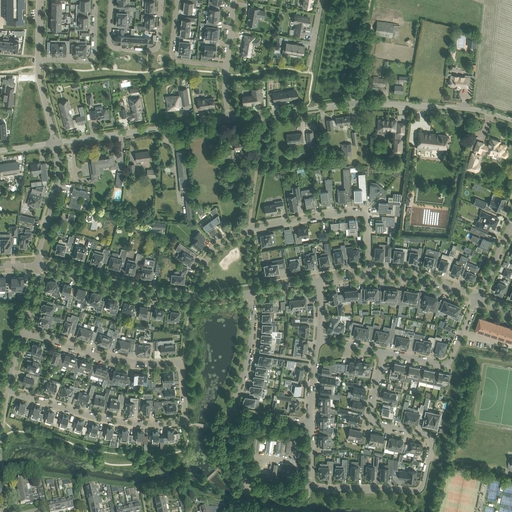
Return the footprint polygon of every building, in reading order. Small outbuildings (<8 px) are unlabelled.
[(8,17),(8,23),(23,23),(23,17),(24,17),(24,8),(23,8),(22,0),(8,0),(9,5),(8,5),(8,12),(9,12),(9,17),(8,17)] [(184,7),(193,8),(196,8),(196,0),(189,0),(189,2),(184,1),(184,7)] [(304,0),(303,7),(311,8),(312,0),(304,0)] [(129,2),(129,1),(117,1),(118,1),(117,7),(120,7),(120,10),(124,10),(130,10),(129,10),(129,7),(128,7),(129,2)] [(76,4),(76,13),(83,13),(83,9),(89,10),(89,5),(80,4),(76,4)] [(214,6),(208,5),(208,10),(209,10),(209,14),(219,16),(220,12),(219,12),(220,10),(215,9),(215,6),(214,6)] [(257,22),(259,9),(250,7),(248,18),(247,25),(256,27),(257,22)] [(129,16),(130,10),(124,10),(124,13),(117,13),(117,16),(116,15),(116,19),(127,19),(127,16),(129,16)] [(79,17),(79,21),(88,22),(88,17),(83,16),(83,13),(76,13),(76,17),(79,17)] [(146,18),(145,21),(154,22),(154,17),(151,17),(151,14),(141,14),(141,17),(146,18)] [(206,23),(212,24),(213,24),(213,21),(218,21),(219,19),(219,16),(209,14),(209,19),(207,19),(206,23)] [(295,34),(304,35),(306,25),(308,25),(309,18),(295,15),(294,23),(297,23),(295,34)] [(182,19),(181,24),(190,25),(191,21),(195,21),(195,18),(187,17),(187,20),(182,19)] [(126,23),(127,19),(116,19),(116,22),(117,22),(117,25),(123,25),(123,28),(129,28),(129,23),(126,23)] [(88,22),(79,21),(76,21),(76,26),(75,26),(75,30),(80,30),(83,30),(83,26),(88,27),(88,26),(89,26),(89,22),(88,22)] [(154,22),(145,21),(145,26),(138,26),(138,29),(149,30),(149,27),(154,27),(154,22)] [(206,27),(206,32),(219,34),(220,30),(218,30),(219,28),(211,27),(212,24),(206,23),(205,23),(205,26),(206,27)] [(375,35),(392,37),(398,38),(399,26),(377,23),(375,35)] [(204,38),(203,41),(210,42),(210,39),(217,39),(218,37),(219,37),(219,34),(206,32),(205,38),(204,38)] [(117,43),(123,43),(124,35),(118,35),(118,36),(115,36),(115,42),(117,42),(117,43)] [(242,48),(241,55),(251,57),(254,43),(254,42),(259,43),(260,39),(255,38),(255,37),(244,35),(244,40),(243,48),(242,48)] [(145,37),(144,44),(150,45),(150,44),(152,44),(153,38),(150,38),(150,37),(145,37)] [(180,45),(179,47),(180,48),(189,49),(193,49),(193,43),(192,43),(192,39),(183,38),(183,42),(180,42),(180,45)] [(79,55),(79,44),(74,44),(75,39),(69,39),(69,49),(69,48),(72,48),(72,54),(79,54),(79,55)] [(59,43),(59,54),(62,54),(62,55),(65,56),(65,55),(66,55),(66,49),(69,49),(69,48),(69,40),(64,40),(64,44),(59,43)] [(210,42),(203,41),(202,46),(205,47),(204,50),(215,51),(215,50),(216,51),(217,48),(216,48),(216,45),(209,45),(210,42)] [(56,54),(59,54),(59,43),(51,43),(51,42),(47,42),(47,49),(50,49),(50,51),(52,51),(52,54),(53,54),(53,55),(56,55),(56,54)] [(291,52),(303,54),(304,46),(286,43),(286,46),(284,46),(283,50),(285,51),(285,53),(291,54),(291,52)] [(79,44),(79,55),(86,55),(86,49),(89,49),(89,44),(86,44),(79,44)] [(179,50),(179,53),(182,54),(181,58),(189,59),(190,55),(189,55),(189,49),(180,48),(179,47),(179,50)] [(215,51),(204,50),(204,54),(201,54),(201,60),(208,60),(208,57),(215,57),(215,55),(216,55),(216,52),(215,52),(215,51)] [(469,77),(451,75),(451,77),(450,86),(455,86),(455,88),(460,88),(460,87),(468,87),(469,77)] [(373,76),(373,78),(372,85),(372,88),(378,89),(378,85),(385,86),(386,79),(378,78),(379,77),(373,76)] [(395,79),(394,87),(394,92),(402,92),(403,87),(403,85),(403,81),(406,81),(407,77),(399,76),(399,80),(395,79)] [(3,80),(2,83),(5,84),(5,88),(6,88),(5,94),(4,93),(3,100),(6,100),(5,105),(12,106),(12,101),(11,101),(13,91),(14,91),(14,89),(13,89),(14,84),(7,83),(8,80),(3,80)] [(243,96),(244,105),(258,104),(258,100),(262,99),(261,88),(252,89),(253,95),(243,96)] [(167,106),(168,110),(179,109),(179,107),(181,106),(181,104),(183,104),(182,100),(187,100),(186,89),(180,89),(181,98),(180,98),(180,96),(175,96),(175,95),(169,96),(165,97),(165,102),(168,102),(169,105),(167,106)] [(274,94),(275,102),(294,99),(294,98),(295,91),(274,94)] [(126,115),(127,117),(129,116),(130,120),(134,119),(134,120),(142,119),(141,112),(142,111),(139,97),(134,98),(135,105),(131,106),(133,113),(126,115)] [(197,99),(199,109),(204,109),(203,108),(214,107),(213,98),(205,99),(205,100),(201,100),(201,99),(197,99)] [(59,104),(66,129),(74,126),(71,113),(72,113),(68,101),(59,104)] [(95,110),(90,111),(92,119),(99,118),(100,120),(109,118),(108,112),(106,113),(106,109),(103,109),(102,106),(95,107),(95,110)] [(351,124),(350,121),(350,116),(336,118),(336,120),(332,120),(332,119),(326,120),(328,130),(333,129),(334,129),(333,126),(351,124)] [(378,120),(378,130),(395,130),(395,140),(394,152),(402,152),(402,140),(401,140),(401,133),(404,133),(404,123),(398,123),(396,123),(396,120),(378,120)] [(417,149),(421,149),(420,153),(424,153),(425,150),(432,151),(432,148),(446,150),(446,141),(449,141),(449,139),(447,138),(447,135),(419,132),(418,137),(417,149)] [(296,142),(296,144),(303,143),(302,133),(287,135),(288,143),(296,142)] [(491,138),(488,146),(484,145),(484,143),(478,141),(475,151),(474,154),(472,153),(467,169),(476,172),(479,170),(480,167),(479,164),(477,164),(480,156),(476,154),(477,152),(481,153),(482,149),(487,151),(486,152),(492,154),(494,151),(502,154),(503,156),(506,157),(508,155),(507,152),(504,151),(506,145),(500,143),(501,141),(491,138)] [(234,142),(235,147),(235,150),(241,149),(241,153),(245,152),(244,148),(245,148),(244,145),(244,140),(240,141),(240,142),(234,142)] [(351,144),(343,144),(343,156),(352,156),(351,144)] [(219,152),(220,159),(233,158),(232,150),(219,152)] [(135,153),(136,158),(136,162),(150,160),(149,151),(135,153)] [(177,157),(180,185),(181,193),(185,192),(188,222),(193,222),(190,191),(191,191),(190,184),(189,184),(186,156),(185,151),(176,152),(177,157)] [(101,159),(97,159),(98,165),(102,165),(108,164),(111,163),(112,169),(113,169),(118,168),(118,167),(117,162),(115,163),(114,155),(101,157),(101,159)] [(92,163),(90,163),(92,181),(97,180),(98,180),(98,174),(100,174),(98,165),(97,159),(97,158),(91,159),(92,163)] [(10,163),(0,164),(2,175),(7,175),(7,171),(11,170),(11,174),(20,173),(19,168),(18,168),(18,162),(10,163)] [(31,165),(31,169),(29,169),(30,173),(32,173),(41,172),(42,181),(48,180),(47,169),(44,169),(41,169),(40,162),(35,163),(35,164),(31,165)] [(129,165),(130,173),(133,172),(134,178),(138,178),(137,172),(135,172),(134,164),(129,165)] [(346,202),(346,201),(350,201),(350,195),(349,195),(349,192),(351,192),(350,168),(349,166),(344,166),(344,168),(345,180),(348,180),(348,184),(344,184),(344,189),(337,189),(338,202),(346,202)] [(396,169),(392,174),(396,178),(400,173),(396,169)] [(156,170),(147,170),(147,178),(156,178),(156,170)] [(354,190),(354,201),(359,201),(362,201),(362,200),(366,200),(365,174),(358,174),(359,189),(354,190)] [(125,181),(116,180),(115,187),(121,188),(122,185),(124,186),(125,181)] [(332,196),(331,190),(333,190),(332,183),(325,184),(326,192),(320,193),(321,200),(321,205),(326,204),(333,203),(333,196),(332,196)] [(369,197),(374,198),(375,196),(380,197),(381,196),(384,192),(386,190),(378,184),(376,187),(370,186),(369,197)] [(32,188),(28,204),(31,205),(31,206),(31,207),(32,207),(32,208),(33,208),(34,208),(35,208),(35,207),(35,206),(39,207),(40,207),(41,204),(40,204),(42,196),(39,195),(40,191),(42,191),(44,186),(36,187),(35,189),(32,188)] [(299,205),(298,201),(301,200),(298,186),(292,187),(294,196),(288,197),(290,210),(297,209),(296,205),(299,205)] [(73,188),(72,194),(70,200),(69,206),(80,209),(81,204),(77,203),(79,196),(85,197),(87,192),(73,188)] [(309,197),(304,197),(305,202),(306,207),(311,207),(311,206),(314,205),(318,205),(316,195),(315,189),(312,190),(312,192),(308,192),(309,197)] [(378,203),(378,207),(378,211),(392,212),(392,215),(399,216),(401,194),(393,193),(392,202),(388,201),(388,203),(378,203)] [(491,208),(500,211),(502,206),(502,207),(503,204),(505,199),(497,195),(494,201),(491,199),(488,205),(492,207),(491,208)] [(475,198),(473,204),(483,209),(486,202),(475,198)] [(264,206),(264,208),(263,209),(264,213),(265,212),(266,215),(277,213),(277,209),(284,207),(282,200),(274,202),(275,204),(264,206)] [(211,236),(212,237),(217,233),(217,231),(214,227),(212,229),(211,227),(220,221),(218,214),(217,215),(216,214),(218,212),(216,206),(209,212),(212,216),(214,215),(216,216),(208,222),(207,220),(204,223),(205,224),(203,226),(206,231),(209,228),(210,230),(208,232),(211,236)] [(475,226),(487,231),(489,227),(494,229),(497,223),(498,222),(499,220),(499,219),(486,214),(486,213),(482,211),(480,216),(484,217),(482,222),(477,221),(475,226)] [(20,215),(19,220),(25,221),(29,222),(34,223),(35,218),(30,217),(26,216),(20,215)] [(385,231),(385,219),(376,219),(376,222),(375,222),(375,226),(375,231),(379,231),(382,231),(383,231),(385,231)] [(357,220),(355,220),(349,221),(349,222),(345,222),(339,222),(340,230),(345,229),(348,229),(349,237),(357,236),(357,228),(358,228),(357,220)] [(471,226),(469,231),(479,235),(479,234),(484,236),(486,233),(481,230),(471,226)] [(308,236),(307,228),(306,228),(306,227),(302,228),(298,229),(298,232),(294,233),(296,244),(302,242),(301,237),(308,236)] [(19,238),(19,243),(20,244),(20,247),(26,248),(27,242),(28,242),(29,241),(29,240),(31,240),(32,233),(30,233),(31,230),(25,229),(25,232),(24,235),(21,234),(21,237),(19,237),(19,238)] [(199,232),(192,238),(195,241),(192,244),(194,245),(194,247),(195,248),(197,248),(198,250),(204,244),(202,242),(205,239),(199,232)] [(285,235),(286,240),(286,243),(293,241),(292,233),(285,235)] [(271,245),(270,244),(272,244),(270,234),(261,236),(262,245),(266,245),(267,246),(271,245)] [(472,234),(470,239),(480,243),(478,246),(483,248),(486,249),(489,244),(490,240),(489,240),(483,237),(484,236),(479,234),(479,235),(478,237),(472,234)] [(68,242),(67,242),(62,241),(61,245),(58,244),(57,246),(56,246),(55,250),(56,250),(56,252),(58,253),(57,254),(61,255),(61,254),(64,254),(65,250),(67,250),(66,252),(70,253),(74,237),(69,236),(68,242)] [(76,243),(74,251),(73,256),(84,259),(87,248),(78,246),(80,237),(75,236),(74,243),(76,243)] [(0,245),(1,245),(1,252),(2,252),(3,253),(6,253),(6,252),(10,252),(10,251),(11,251),(11,245),(12,245),(12,237),(7,237),(7,239),(0,238),(0,245)] [(191,251),(187,248),(180,243),(175,250),(182,254),(179,259),(188,264),(190,266),(193,261),(192,261),(194,258),(189,254),(191,251)] [(324,243),(325,248),(324,249),(324,251),(325,252),(326,256),(319,257),(321,265),(322,265),(322,266),(326,265),(325,264),(329,264),(329,261),(332,260),(331,255),(329,243),(324,243)] [(346,254),(345,248),(345,244),(340,245),(341,250),(337,250),(337,251),(333,252),(335,262),(336,262),(336,263),(340,263),(340,262),(342,261),(342,260),(343,260),(343,258),(346,257),(346,254)] [(376,248),(376,249),(375,249),(375,251),(375,252),(375,259),(376,259),(376,260),(378,260),(379,259),(382,259),(383,255),(385,255),(385,256),(390,256),(391,245),(386,245),(385,249),(383,249),(383,248),(376,248)] [(353,247),(345,248),(346,254),(350,253),(351,259),(351,260),(354,260),(354,259),(357,258),(357,256),(359,255),(358,250),(357,251),(356,250),(353,250),(353,247)] [(409,256),(408,262),(416,263),(417,256),(420,257),(422,251),(422,248),(419,247),(419,249),(415,248),(411,248),(410,251),(410,253),(409,253),(409,255),(409,256)] [(103,249),(103,250),(102,252),(94,250),(92,257),(91,261),(96,263),(96,264),(99,265),(99,264),(101,264),(102,259),(107,261),(110,250),(105,248),(104,248),(104,249),(103,249)] [(393,260),(403,261),(403,255),(407,255),(407,248),(400,248),(400,251),(395,250),(394,255),(393,256),(393,257),(393,258),(394,259),(393,260)] [(108,264),(108,267),(111,268),(112,267),(119,269),(121,264),(122,257),(125,258),(127,250),(121,249),(119,258),(111,256),(110,260),(109,265),(108,264)] [(434,250),(433,254),(426,252),(425,256),(423,264),(424,264),(424,266),(427,267),(428,265),(432,266),(433,260),(437,261),(439,252),(434,250)] [(450,264),(455,251),(451,250),(449,256),(442,254),(440,259),(441,260),(438,268),(439,268),(438,269),(442,270),(442,269),(445,270),(447,263),(450,264)] [(315,252),(309,253),(310,257),(304,258),(303,259),(304,262),(305,261),(306,268),(311,267),(311,266),(314,265),(313,260),(317,260),(316,255),(315,252)] [(128,259),(126,267),(125,272),(134,274),(135,268),(139,268),(142,254),(137,253),(135,261),(128,259)] [(464,266),(466,261),(468,258),(462,255),(459,261),(460,262),(458,265),(454,264),(451,272),(452,273),(452,274),(454,274),(455,274),(458,275),(462,265),(464,266)] [(290,263),(290,265),(291,270),(300,269),(299,265),(302,265),(301,260),(301,258),(295,259),(296,262),(290,263)] [(150,259),(150,260),(145,259),(143,267),(142,272),(141,272),(141,275),(141,276),(143,276),(142,277),(146,278),(146,277),(151,278),(152,268),(153,268),(155,260),(150,259)] [(264,266),(265,269),(264,270),(263,271),(263,272),(264,273),(265,274),(266,274),(266,275),(279,272),(278,269),(285,268),(284,259),(272,261),(273,264),(269,265),(264,266)] [(466,261),(464,266),(463,269),(467,271),(464,277),(465,278),(465,279),(468,280),(468,279),(473,281),(476,274),(473,273),(476,266),(466,261)] [(172,277),(171,282),(176,282),(175,283),(178,283),(178,282),(184,283),(184,282),(184,281),(184,280),(185,280),(185,279),(185,278),(184,277),(184,276),(185,274),(188,268),(183,266),(182,266),(178,275),(172,274),(172,277)] [(5,278),(0,277),(0,289),(5,289),(5,292),(8,292),(8,285),(5,285),(5,278)] [(13,278),(11,278),(11,285),(8,285),(8,292),(18,292),(18,278),(17,278),(17,277),(13,277),(13,278)] [(24,278),(18,278),(18,292),(26,292),(28,285),(24,285),(24,278)] [(502,295),(506,285),(502,283),(503,281),(501,280),(500,282),(499,282),(498,286),(497,288),(495,292),(498,293),(498,294),(501,295),(502,295)] [(57,284),(55,283),(56,282),(50,281),(50,282),(48,282),(47,285),(46,285),(46,289),(47,289),(46,290),(51,291),(50,295),(58,296),(60,287),(56,286),(57,284)] [(64,284),(63,289),(62,293),(65,294),(64,298),(68,299),(66,306),(70,307),(72,300),(72,298),(73,293),(70,292),(71,286),(68,285),(65,284),(64,284)] [(75,297),(79,299),(78,302),(81,303),(80,307),(82,308),(81,311),(83,312),(84,308),(86,302),(87,298),(84,296),(86,290),(82,289),(83,288),(79,287),(79,288),(78,288),(75,297)] [(364,294),(361,294),(361,299),(362,303),(367,303),(367,300),(371,300),(371,288),(370,288),(367,288),(364,288),(364,294)] [(372,288),(371,288),(371,300),(375,300),(375,303),(381,303),(380,299),(381,295),(377,295),(377,288),(375,288),(372,288)] [(354,289),(351,290),(352,300),(361,299),(361,294),(361,292),(357,292),(357,289),(354,290),(354,289)] [(381,292),(381,295),(380,299),(386,300),(386,304),(390,304),(391,289),(387,289),(387,290),(384,290),(384,292),(381,292)] [(395,289),(391,289),(390,304),(395,305),(396,303),(399,304),(400,297),(397,296),(397,291),(395,290),(395,289)] [(345,294),(341,295),(342,302),(352,300),(351,290),(347,290),(347,291),(344,291),(345,294)] [(400,295),(400,297),(399,304),(408,305),(410,291),(404,290),(404,296),(400,295)] [(336,302),(339,315),(341,315),(345,315),(342,302),(341,295),(341,294),(337,295),(336,292),(333,292),(332,291),(330,292),(330,293),(328,293),(329,294),(328,294),(329,302),(330,302),(330,303),(336,302)] [(412,292),(410,291),(408,305),(417,307),(419,297),(417,296),(418,293),(415,292),(415,291),(412,291),(412,292)] [(92,293),(91,295),(91,296),(90,296),(90,297),(90,298),(90,299),(90,302),(94,303),(93,306),(96,307),(95,310),(101,312),(103,307),(104,302),(100,301),(101,295),(97,294),(97,293),(94,292),(93,293),(92,293)] [(427,310),(428,306),(431,296),(428,295),(429,295),(425,294),(425,295),(424,294),(422,304),(419,303),(417,312),(421,313),(422,308),(427,310)] [(430,310),(436,312),(438,306),(435,305),(437,298),(436,298),(436,297),(433,296),(433,297),(431,296),(428,306),(431,307),(430,310)] [(109,298),(107,303),(106,306),(111,307),(109,312),(113,313),(113,314),(116,315),(118,308),(115,307),(117,300),(116,300),(116,299),(113,298),(112,299),(109,298)] [(293,309),(299,308),(298,299),(297,299),(297,298),(293,299),(293,300),(290,300),(290,305),(286,306),(287,311),(287,312),(294,311),(293,309)] [(298,299),(299,308),(299,312),(303,312),(304,311),(304,310),(307,309),(307,303),(306,303),(306,298),(303,299),(303,298),(299,298),(299,299),(298,299)] [(444,311),(448,313),(452,304),(451,303),(452,302),(448,301),(448,302),(444,300),(442,305),(439,304),(438,306),(436,312),(435,315),(438,316),(439,313),(442,314),(444,311)] [(42,305),(41,309),(42,309),(42,311),(52,313),(52,311),(53,311),(54,311),(55,310),(56,309),(56,306),(62,308),(63,305),(56,304),(52,303),(48,301),(47,305),(44,304),(43,305),(42,305)] [(262,310),(267,310),(274,310),(278,309),(278,306),(275,307),(275,306),(273,305),(273,304),(273,302),(269,302),(269,301),(266,302),(262,302),(262,304),(261,304),(261,308),(262,308),(262,310)] [(134,304),(131,304),(131,303),(128,302),(128,303),(124,302),(123,310),(127,311),(127,314),(135,316),(135,313),(136,308),(133,307),(134,304)] [(452,304),(448,313),(453,315),(451,318),(457,320),(459,314),(458,313),(460,307),(456,305),(457,304),(454,303),(453,304),(452,304)] [(141,305),(141,306),(140,306),(138,315),(143,315),(142,318),(143,320),(149,320),(150,313),(147,312),(147,307),(144,307),(144,306),(141,305)] [(160,309),(159,309),(155,309),(155,312),(151,312),(150,319),(156,320),(156,317),(162,318),(164,310),(163,310),(162,309),(160,309)] [(274,318),(274,310),(267,310),(267,314),(262,314),(262,315),(261,315),(261,318),(262,318),(262,321),(269,321),(270,321),(270,318),(274,318)] [(168,314),(167,319),(166,321),(174,322),(174,320),(178,320),(179,316),(180,317),(180,313),(179,313),(179,312),(171,311),(171,314),(168,314)] [(65,324),(64,327),(63,331),(69,333),(70,329),(71,328),(75,330),(76,325),(79,317),(72,314),(69,322),(65,321),(64,324),(65,324)] [(38,320),(37,323),(39,323),(38,324),(47,326),(48,322),(52,324),(53,320),(60,322),(61,319),(54,317),(46,315),(45,318),(40,316),(39,320),(38,320)] [(341,315),(339,315),(332,315),(332,317),(330,317),(329,322),(330,322),(329,327),(328,326),(327,331),(332,332),(332,331),(339,333),(338,333),(343,334),(344,329),(345,325),(338,324),(339,319),(340,320),(341,315)] [(483,320),(483,318),(479,317),(477,322),(478,322),(475,331),(511,342),(511,329),(484,320),(483,320)] [(262,331),(265,331),(273,331),(273,329),(274,329),(275,328),(275,321),(270,321),(269,321),(268,324),(262,324),(262,327),(261,327),(261,330),(262,330),(262,331)] [(80,337),(83,338),(86,328),(83,327),(84,326),(81,325),(81,323),(79,322),(79,323),(77,328),(79,328),(76,336),(77,336),(77,337),(80,338),(80,337)] [(359,338),(360,338),(362,327),(358,326),(359,323),(352,322),(352,325),(351,330),(354,330),(353,336),(356,337),(355,338),(359,339),(359,338)] [(88,324),(86,328),(83,338),(86,339),(86,340),(89,341),(89,340),(90,340),(93,331),(90,330),(92,326),(88,324)] [(98,344),(102,346),(106,335),(103,334),(104,333),(104,332),(103,331),(103,330),(102,329),(101,329),(100,328),(101,326),(99,325),(97,331),(95,336),(98,337),(97,342),(99,343),(98,344)] [(309,326),(304,326),(301,325),(300,335),(304,335),(304,336),(305,336),(306,336),(307,336),(309,336),(309,326)] [(368,333),(371,334),(373,326),(367,325),(366,328),(362,327),(360,338),(361,338),(360,339),(364,340),(364,339),(367,339),(368,333)] [(380,342),(383,331),(379,330),(380,326),(373,325),(373,326),(371,334),(375,335),(374,341),(376,341),(376,342),(379,343),(380,342)] [(389,338),(392,338),(394,329),(384,327),(383,331),(380,342),(381,342),(381,343),(384,344),(385,343),(387,344),(389,338)] [(398,347),(401,348),(403,337),(400,336),(401,329),(394,328),(394,329),(392,338),(396,339),(395,345),(398,346),(398,347)] [(111,341),(115,342),(117,336),(118,333),(119,330),(116,329),(115,332),(113,331),(112,332),(112,333),(110,334),(107,333),(106,335),(102,346),(106,347),(107,346),(109,347),(111,341)] [(267,341),(275,342),(276,337),(281,338),(281,332),(273,331),(265,331),(265,334),(262,334),(261,336),(261,337),(261,338),(261,339),(261,341),(267,341)] [(413,342),(414,336),(415,333),(408,331),(406,338),(403,337),(401,348),(404,348),(404,347),(407,348),(409,341),(413,342)] [(119,351),(122,351),(125,341),(126,337),(122,336),(122,337),(119,336),(120,334),(118,333),(117,336),(115,342),(118,343),(117,349),(119,350),(119,351)] [(143,355),(144,344),(144,336),(141,336),(139,337),(139,340),(140,342),(140,344),(137,343),(137,348),(136,348),(136,349),(137,350),(137,351),(136,353),(139,354),(139,355),(143,355)] [(418,351),(421,352),(424,341),(420,341),(420,338),(414,336),(413,342),(412,345),(415,345),(414,349),(418,350),(418,351)] [(435,336),(435,338),(433,346),(436,347),(435,354),(442,355),(443,351),(444,351),(444,352),(448,343),(447,343),(446,343),(440,342),(441,337),(435,336)] [(125,341),(122,351),(126,352),(126,351),(129,352),(130,346),(134,347),(134,342),(135,339),(126,337),(125,341)] [(433,347),(433,346),(435,338),(430,337),(428,338),(428,340),(424,340),(424,341),(421,352),(425,352),(425,351),(429,352),(430,346),(433,347)] [(306,339),(301,338),(295,338),(295,343),(299,344),(298,351),(297,351),(296,356),(300,357),(301,351),(302,352),(303,353),(305,353),(305,352),(306,352),(307,342),(305,342),(306,339)] [(144,344),(143,355),(146,355),(147,354),(149,354),(149,352),(149,351),(150,351),(153,351),(154,342),(147,341),(147,344),(144,344)] [(275,342),(267,341),(266,345),(261,344),(260,347),(259,347),(259,350),(260,350),(270,352),(270,348),(274,349),(275,342)] [(158,345),(158,349),(161,349),(161,354),(166,353),(167,353),(169,353),(175,352),(175,348),(176,348),(176,344),(175,344),(174,343),(160,345),(158,345)] [(32,357),(40,359),(42,360),(43,355),(41,355),(42,351),(40,351),(41,347),(41,346),(34,344),(33,345),(32,347),(31,347),(30,350),(31,351),(31,353),(34,353),(32,357)] [(59,365),(60,364),(59,364),(61,359),(58,358),(60,352),(59,352),(59,351),(56,350),(55,351),(54,350),(51,362),(59,365)] [(59,365),(59,366),(62,367),(62,365),(67,367),(71,355),(67,354),(67,355),(66,354),(64,359),(61,358),(61,359),(59,364),(60,364),(59,365)] [(75,371),(75,370),(77,363),(75,362),(76,358),(75,357),(75,356),(71,355),(68,364),(67,367),(72,369),(72,370),(75,371)] [(266,365),(265,368),(267,368),(271,369),(272,363),(270,362),(271,357),(260,356),(259,358),(258,358),(258,363),(259,363),(266,365)] [(83,373),(84,369),(87,360),(83,359),(83,360),(82,360),(80,364),(77,363),(75,370),(83,373)] [(91,376),(91,375),(93,368),(90,367),(92,363),(91,363),(91,362),(87,360),(84,369),(89,371),(87,375),(91,376)] [(287,360),(286,367),(295,371),(294,377),(302,378),(302,377),(303,377),(303,374),(304,369),(299,368),(299,366),(296,366),(297,361),(287,360)] [(26,369),(29,370),(28,373),(34,374),(35,373),(36,373),(36,372),(35,371),(37,366),(38,366),(39,362),(33,361),(32,364),(28,363),(26,369)] [(350,374),(359,375),(361,362),(359,362),(359,363),(358,363),(357,362),(355,362),(354,362),(350,362),(350,365),(346,364),(345,373),(350,374)] [(361,362),(359,375),(368,377),(369,368),(370,368),(371,366),(370,365),(370,364),(369,363),(368,363),(366,362),(365,363),(361,362)] [(321,374),(327,375),(331,375),(332,371),(337,372),(337,371),(344,372),(344,369),(345,364),(341,363),(340,366),(338,365),(338,363),(323,366),(323,368),(322,368),(321,373),(321,374)] [(390,375),(397,376),(400,364),(395,363),(394,367),(391,367),(390,375)] [(99,378),(103,366),(99,364),(98,365),(97,365),(96,369),(93,368),(91,375),(94,376),(95,373),(100,375),(99,378)] [(397,376),(404,378),(406,370),(403,370),(404,365),(400,364),(397,376)] [(99,378),(107,380),(109,375),(109,374),(106,373),(108,368),(106,368),(107,367),(103,366),(99,378)] [(262,377),(264,377),(269,378),(269,375),(266,374),(267,368),(265,368),(256,366),(256,369),(255,369),(255,372),(256,372),(255,373),(262,374),(262,377)] [(412,378),(412,376),(414,367),(409,366),(408,371),(406,370),(404,378),(404,379),(407,379),(407,377),(412,378)] [(417,378),(419,378),(421,373),(418,373),(419,368),(414,367),(412,376),(417,377),(417,378)] [(419,381),(426,383),(429,370),(424,369),(423,374),(421,373),(419,378),(419,381)] [(115,381),(118,381),(121,371),(120,371),(116,370),(116,371),(114,370),(113,376),(109,375),(107,380),(106,383),(111,384),(111,385),(114,384),(115,381)] [(433,385),(434,383),(435,376),(433,376),(434,371),(429,370),(426,383),(433,385)] [(121,371),(118,381),(122,382),(121,386),(124,387),(127,383),(129,384),(130,378),(126,377),(127,373),(125,373),(125,372),(121,371)] [(437,381),(442,382),(444,373),(439,372),(438,377),(435,376),(434,383),(436,383),(437,381)] [(133,379),(130,378),(129,384),(129,386),(131,387),(133,382),(136,383),(138,384),(139,384),(140,384),(141,375),(139,375),(139,374),(134,373),(133,379)] [(162,380),(163,386),(165,386),(171,385),(170,381),(173,381),(173,373),(172,373),(171,373),(169,373),(169,374),(164,374),(164,375),(163,375),(163,377),(164,378),(164,380),(162,380)] [(444,373),(442,382),(446,383),(446,384),(449,385),(450,379),(447,379),(448,374),(444,373)] [(24,376),(22,383),(26,384),(29,385),(32,386),(33,381),(36,382),(37,376),(32,375),(31,378),(24,376)] [(321,383),(326,384),(331,385),(335,385),(335,376),(331,375),(327,375),(327,378),(322,377),(321,379),(320,380),(320,382),(321,383)] [(258,387),(262,387),(266,388),(267,382),(263,381),(264,377),(262,377),(255,376),(254,377),(253,377),(253,380),(254,380),(253,383),(259,383),(258,387)] [(295,394),(300,394),(301,385),(297,385),(298,381),(285,379),(284,383),(291,384),(290,391),(296,391),(295,394)] [(47,382),(46,387),(45,387),(44,387),(44,389),(44,390),(45,390),(45,391),(54,394),(55,391),(58,392),(60,387),(61,383),(56,382),(55,385),(52,384),(52,383),(52,382),(49,382),(48,383),(47,382)] [(320,393),(326,394),(331,394),(331,385),(326,384),(326,387),(320,386),(320,389),(319,389),(319,392),(320,392),(320,393)] [(62,392),(61,396),(69,398),(70,394),(72,394),(75,395),(76,391),(77,387),(70,385),(69,388),(64,386),(63,388),(62,388),(61,391),(62,392)] [(174,391),(174,389),(165,389),(165,386),(163,386),(152,387),(152,388),(153,391),(157,391),(157,392),(159,392),(160,393),(160,394),(161,395),(162,396),(163,396),(164,396),(165,397),(173,397),(175,396),(175,394),(175,393),(175,392),(175,391),(174,391)] [(262,387),(258,387),(251,386),(250,386),(249,390),(250,390),(250,392),(255,393),(255,396),(264,398),(265,392),(261,391),(262,387)] [(352,394),(364,396),(364,395),(365,395),(365,392),(365,389),(354,386),(352,394)] [(78,396),(76,400),(87,403),(89,396),(92,397),(94,392),(90,391),(88,395),(87,394),(87,393),(86,393),(86,392),(85,392),(84,392),(84,393),(83,393),(79,392),(78,396)] [(388,403),(396,405),(397,399),(395,399),(396,394),(384,391),(384,392),(383,393),(383,395),(383,396),(383,399),(389,400),(388,403)] [(111,397),(111,400),(109,409),(110,409),(110,410),(113,411),(113,410),(118,411),(119,403),(123,404),(124,399),(124,395),(124,394),(120,394),(119,394),(118,399),(111,397)] [(278,395),(277,399),(289,401),(288,405),(288,406),(289,407),(290,407),(290,408),(290,412),(298,413),(298,409),(299,409),(299,406),(299,402),(291,401),(290,401),(291,396),(286,396),(284,395),(278,394),(278,395)] [(318,400),(318,403),(329,403),(332,404),(332,399),(340,399),(340,394),(338,394),(337,394),(331,394),(326,394),(326,397),(319,397),(319,400),(318,400)] [(93,404),(94,404),(93,405),(97,406),(97,407),(100,407),(103,407),(104,399),(95,397),(94,401),(94,400),(93,404)] [(125,406),(126,407),(126,412),(134,412),(134,404),(138,404),(138,399),(138,398),(130,397),(130,402),(126,402),(126,403),(125,404),(125,406)] [(243,404),(254,406),(254,402),(258,403),(258,399),(245,397),(245,399),(244,399),(243,404)] [(362,402),(361,402),(359,402),(359,398),(351,397),(350,402),(353,403),(352,408),(361,410),(362,402)] [(143,404),(143,408),(143,413),(149,413),(149,406),(152,406),(153,400),(147,400),(146,404),(143,404)] [(176,405),(175,404),(173,404),(172,400),(154,402),(154,410),(158,410),(158,406),(163,406),(163,408),(164,409),(166,408),(167,413),(176,412),(176,408),(177,408),(177,406),(176,405)] [(24,413),(23,416),(27,417),(29,409),(26,408),(26,406),(25,405),(25,404),(20,403),(19,406),(16,404),(15,405),(15,406),(14,407),(14,408),(14,409),(17,410),(16,412),(23,413),(24,413)] [(326,410),(326,414),(328,414),(338,414),(338,410),(335,410),(335,409),(332,409),(329,407),(329,403),(318,403),(318,406),(319,406),(319,410),(326,410)] [(396,407),(383,404),(383,405),(383,407),(382,407),(382,409),(380,409),(382,410),(381,414),(381,413),(382,413),(382,414),(383,414),(382,416),(393,419),(393,418),(394,412),(395,412),(393,412),(394,407),(395,407),(396,407)] [(412,412),(410,423),(414,424),(414,423),(417,424),(419,413),(419,412),(422,413),(423,409),(424,405),(421,404),(420,407),(418,407),(417,413),(412,412)] [(30,414),(28,418),(37,421),(38,420),(41,421),(42,418),(43,414),(40,413),(41,410),(39,410),(40,409),(35,407),(34,410),(32,409),(31,409),(30,413),(30,414)] [(338,413),(343,414),(349,415),(348,421),(358,424),(358,423),(359,423),(359,420),(360,416),(352,414),(352,411),(339,408),(338,413)] [(52,425),(55,426),(56,423),(58,418),(54,417),(55,414),(54,414),(54,413),(49,411),(48,414),(46,413),(44,419),(45,419),(45,420),(51,422),(52,421),(53,422),(52,425)] [(407,422),(410,423),(412,412),(406,411),(403,421),(407,421),(407,422)] [(426,427),(430,427),(433,413),(433,411),(433,412),(429,411),(429,412),(426,411),(423,425),(426,426),(426,427)] [(433,413),(430,427),(433,428),(433,427),(437,428),(438,421),(440,421),(441,414),(433,413)] [(319,418),(318,422),(328,422),(328,414),(326,414),(324,414),(324,417),(319,417),(319,418)] [(65,426),(66,427),(66,426),(67,426),(66,429),(70,430),(72,422),(69,421),(69,419),(68,419),(69,417),(63,416),(62,418),(60,418),(60,417),(58,424),(60,424),(59,425),(60,425),(60,426),(65,428),(65,426)] [(74,422),(73,426),(72,428),(74,428),(74,429),(80,431),(81,430),(82,431),(81,433),(84,434),(87,427),(83,426),(84,423),(83,423),(83,422),(78,420),(77,423),(74,422)] [(324,428),(324,431),(328,431),(333,431),(333,428),(328,428),(328,422),(318,422),(318,428),(324,428)] [(89,426),(88,431),(88,432),(89,433),(89,434),(96,435),(97,435),(97,438),(100,438),(100,436),(100,435),(102,431),(98,430),(99,427),(98,427),(98,426),(93,425),(92,427),(89,426)] [(112,441),(113,441),(112,444),(115,444),(115,441),(117,433),(113,433),(114,430),(113,430),(113,429),(107,428),(107,430),(104,430),(103,436),(105,436),(105,437),(111,438),(113,438),(112,441)] [(350,429),(347,440),(352,441),(353,439),(358,440),(358,442),(364,443),(365,437),(361,436),(362,434),(361,434),(360,432),(360,431),(350,429)] [(119,432),(118,439),(120,439),(120,440),(127,440),(128,440),(128,443),(131,443),(132,435),(129,435),(129,432),(128,432),(128,431),(122,430),(122,433),(119,432)] [(167,435),(163,435),(163,443),(174,443),(174,439),(178,439),(179,438),(179,437),(179,436),(178,435),(178,434),(178,433),(173,434),(173,431),(168,431),(168,432),(166,432),(167,435)] [(318,440),(328,440),(331,440),(331,435),(328,435),(328,431),(324,431),(324,435),(319,435),(319,436),(318,440)] [(142,442),(142,441),(143,441),(144,441),(144,443),(147,444),(147,441),(148,436),(144,435),(144,433),(143,433),(143,432),(137,432),(137,433),(134,432),(134,434),(134,439),(134,440),(136,440),(136,441),(137,441),(137,442),(142,442)] [(153,434),(150,434),(150,439),(150,441),(152,441),(152,442),(153,442),(157,442),(157,441),(158,441),(160,441),(160,443),(163,443),(163,435),(159,435),(159,433),(158,433),(158,432),(153,432),(153,434)] [(374,448),(375,443),(377,434),(374,433),(374,434),(370,433),(369,439),(367,438),(367,441),(367,446),(374,447),(374,448)] [(378,446),(385,448),(386,440),(383,439),(384,436),(380,435),(377,434),(375,443),(378,444),(378,446)] [(388,450),(394,451),(396,440),(395,439),(395,438),(395,439),(394,439),(393,438),(392,438),(391,438),(390,438),(389,440),(386,440),(385,448),(384,448),(388,449),(388,450)] [(404,452),(404,451),(406,444),(403,443),(403,441),(402,440),(400,439),(399,440),(398,440),(398,439),(398,440),(396,440),(394,451),(400,452),(401,452),(404,452)] [(285,453),(291,454),(293,441),(287,440),(285,453)] [(324,446),(324,449),(331,449),(331,445),(328,445),(328,440),(318,440),(318,446),(324,446)] [(404,451),(414,453),(416,443),(410,442),(409,445),(406,444),(404,451)] [(416,443),(414,453),(420,455),(422,444),(416,443)] [(336,468),(335,477),(336,477),(336,478),(339,478),(343,478),(343,472),(347,472),(347,459),(342,459),(342,466),(340,466),(340,468),(336,468)] [(319,467),(319,475),(320,475),(320,477),(321,478),(321,479),(324,479),(324,478),(328,478),(329,469),(333,469),(333,461),(327,461),(327,464),(320,463),(320,467),(319,467)] [(358,464),(358,462),(351,461),(351,466),(350,477),(358,478),(359,466),(358,466),(358,464)] [(263,462),(260,477),(265,478),(265,475),(269,475),(269,472),(266,472),(267,463),(263,462)] [(374,478),(374,466),(372,466),(372,465),(371,465),(369,465),(368,465),(368,466),(366,466),(366,470),(366,471),(366,473),(366,474),(366,478),(367,478),(368,478),(369,478),(370,478),(374,478)] [(407,480),(415,481),(416,472),(408,471),(408,472),(399,471),(398,478),(407,479),(407,480)] [(17,487),(26,485),(29,485),(27,477),(21,478),(21,480),(16,481),(17,487)] [(86,489),(87,495),(96,493),(95,487),(94,487),(93,484),(86,485),(87,489),(86,489)] [(18,493),(19,499),(32,496),(31,490),(28,491),(18,493)] [(32,496),(19,499),(21,504),(30,502),(29,499),(33,499),(33,496),(32,496)] [(156,504),(156,507),(166,505),(168,504),(167,499),(164,499),(161,499),(160,496),(155,497),(156,500),(155,501),(154,501),(155,504),(156,504)] [(59,499),(60,502),(62,511),(67,510),(66,501),(65,498),(59,499)]
